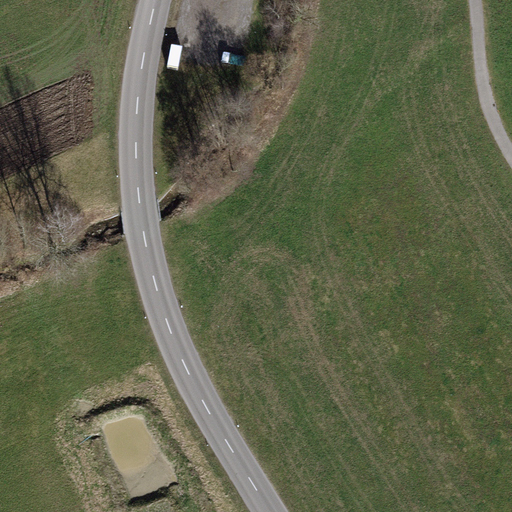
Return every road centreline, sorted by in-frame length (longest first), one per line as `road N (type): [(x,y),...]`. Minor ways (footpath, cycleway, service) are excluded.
road 1 (secondary): [(266,511),(157,297),(139,198)]
road 2 (secondary): [(157,0),(134,119),(139,198)]
road 3 (unclassified): [(511,145),(495,113),(476,0)]
